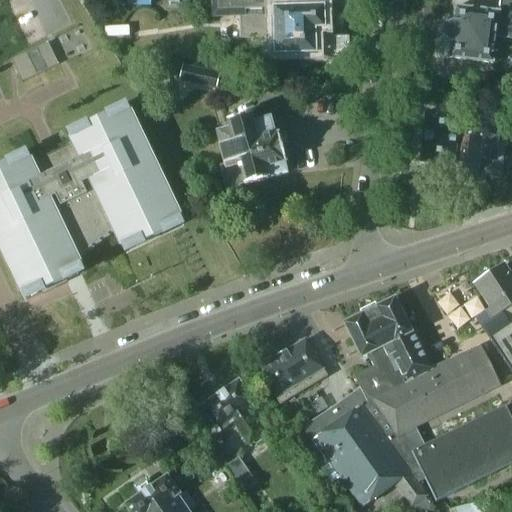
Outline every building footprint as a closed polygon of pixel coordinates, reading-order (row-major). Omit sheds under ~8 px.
[(242,15),(243,38),(274,38),(275,56),(328,55),(328,36),(325,36),(324,7),(279,8),(278,0),(214,0),(215,16),(242,15)] [(511,0),(501,0),(499,13),(456,7),(454,24),(445,27),(444,38),(441,37),(439,56),(493,64),(497,37),(511,39),(511,0)] [(47,43),(11,60),(21,82),(58,65),(47,43)] [(182,80),(218,88),(221,74),(184,67),(182,80)] [(30,164),(25,153),(0,164),(0,246),(25,299),(81,272),(72,252),(116,231),(125,251),(182,223),(125,106),(69,132),(74,143),(30,164)] [(422,161),(421,163),(454,166),(452,184),(476,187),(480,155),(482,156),(481,160),(496,162),(499,137),(484,135),(484,139),(482,139),(482,136),(458,134),(459,116),(427,112),(422,161)] [(240,186),(289,173),(279,134),(275,135),(270,117),(253,122),(251,114),(228,120),(230,127),(218,131),(222,145),(219,146),(224,164),(220,165),(228,195),(241,192),(240,186)] [(489,276),(476,285),(491,308),(486,311),(492,321),(493,320),(500,331),(489,339),(499,354),(498,354),(511,374),(511,278),(504,266),(489,276)] [(303,428),(293,435),(321,475),(333,468),(361,508),(396,484),(413,508),(419,504),(425,499),(428,497),(419,484),(426,480),(436,502),(511,464),(511,408),(510,405),(412,453),(403,433),(486,393),(486,392),(499,385),(480,346),(435,368),(416,331),(412,333),(396,300),(378,308),(383,318),(368,326),(363,315),(345,324),(362,357),(368,354),(375,367),(355,376),(361,389),(303,428)] [(260,367),(282,405),(329,377),(308,340),(260,367)] [(233,421),(249,444),(264,434),(248,411),(254,406),(251,402),(253,400),(239,380),(201,406),(219,431),(233,421)] [(226,467),(243,493),(257,484),(239,458),(226,467)] [(189,511),(178,495),(179,494),(167,476),(125,505),(129,511),(189,511)]
